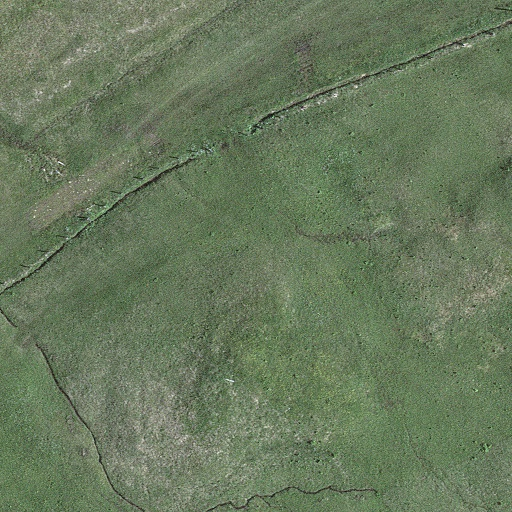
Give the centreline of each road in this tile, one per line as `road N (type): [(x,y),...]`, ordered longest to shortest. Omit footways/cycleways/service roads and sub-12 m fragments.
road 1 (track): [(126,166),(303,66),(497,0)]
road 2 (track): [(126,166),(0,248)]
